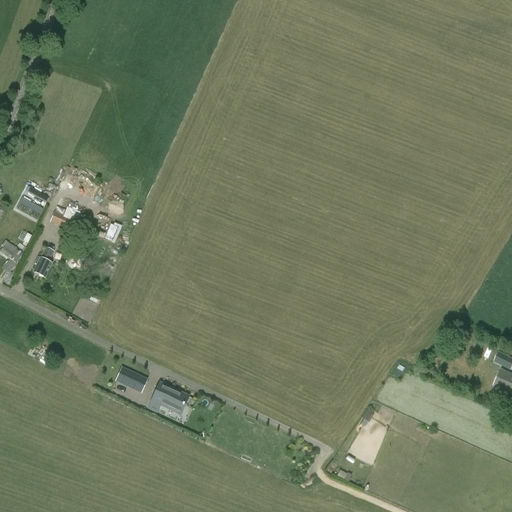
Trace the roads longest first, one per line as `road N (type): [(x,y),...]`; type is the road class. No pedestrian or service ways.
road 1 (unclassified): [(313,468),(325,450),(0,287)]
road 2 (unclassified): [(0,140),(55,0)]
